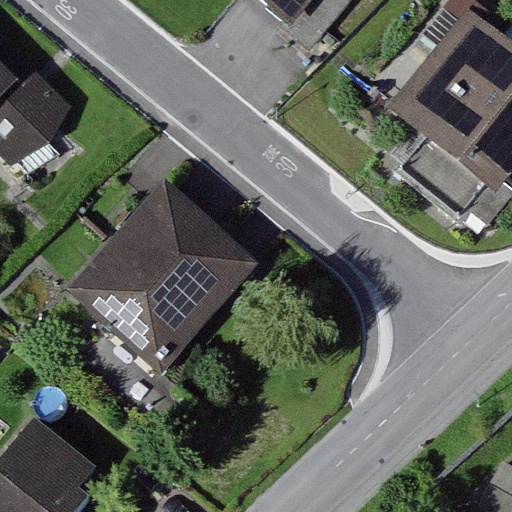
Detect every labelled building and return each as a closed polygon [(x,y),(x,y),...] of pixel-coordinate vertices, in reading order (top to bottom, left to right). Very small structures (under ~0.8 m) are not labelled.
[(242,0),(288,39),(322,0),(242,0)] [(385,112),(421,141),(391,178),(453,229),(465,215),(484,231),(511,198),(496,186),(511,166),(511,52),(466,14),(385,112)] [(0,162),(9,172),(65,114),(0,50),(0,162)] [(239,263),(156,185),(60,287),(144,365),(239,263)] [(72,511),(95,484),(25,429),(0,460),(0,511),(72,511)] [(511,511),(511,472),(499,465),(474,508),(480,511),(511,511)]
